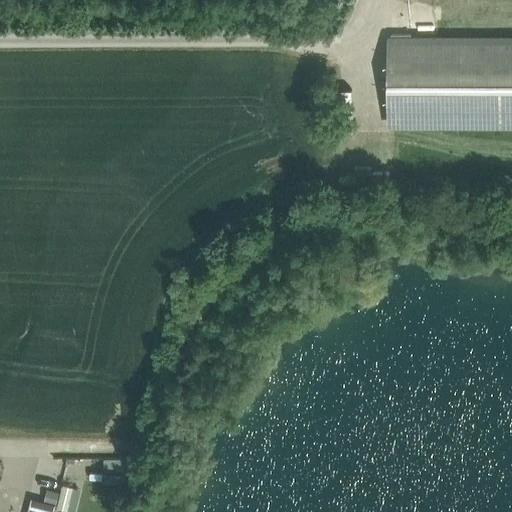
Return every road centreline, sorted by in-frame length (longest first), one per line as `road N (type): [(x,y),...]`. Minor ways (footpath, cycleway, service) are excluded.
road 1 (track): [(0,44),(347,36),(368,24),(372,0)]
road 2 (unclassified): [(0,447),(121,446)]
